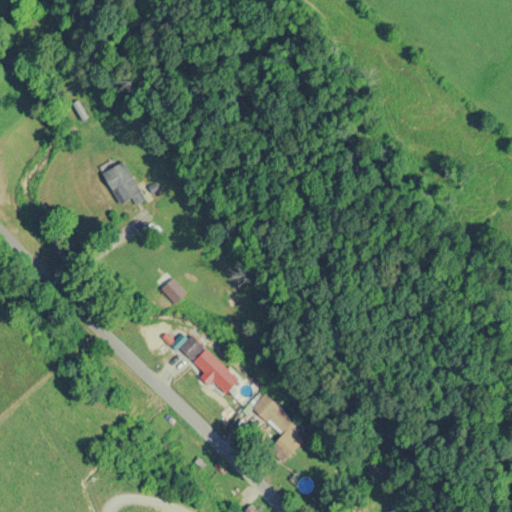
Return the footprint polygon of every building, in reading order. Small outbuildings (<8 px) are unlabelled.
[(142,191),(123,158),(102,170),(121,202),(142,191)] [(175,303),(187,291),(172,276),(160,287),(175,303)] [(239,377),(194,333),(180,347),(226,391),(239,377)] [(247,411),(287,453),(307,435),(267,392),(247,411)] [(242,510),(244,511),(258,511),(249,503),(242,510)]
